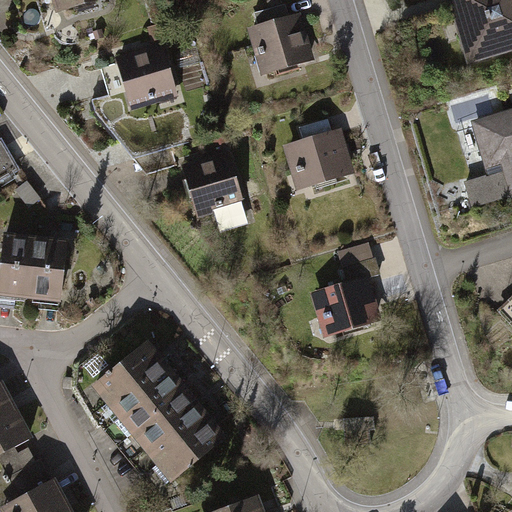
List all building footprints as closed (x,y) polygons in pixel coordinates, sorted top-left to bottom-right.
[(51,0),(58,20),(113,2),(112,0),(51,0)] [(511,0),(443,0),(464,70),(511,55),(511,0)] [(254,33),(247,35),(262,83),(310,68),(295,20),(290,22),(286,10),(280,12),(278,5),(266,9),(268,15),(250,21),(254,33)] [(180,101),(163,49),(115,65),(131,116),(180,101)] [(470,221),(511,208),(511,118),(469,131),(485,184),(462,191),(470,221)] [(303,146),(284,152),(298,199),(356,182),(341,134),(333,136),(329,122),(299,132),(303,146)] [(0,144),(0,176),(14,168),(0,144)] [(248,208),(230,156),(184,172),(202,224),(248,208)] [(36,240),(6,237),(1,283),(0,282),(0,304),(16,306),(17,295),(30,296),(36,240)] [(67,243),(36,240),(30,296),(60,300),(67,243)] [(340,272),(374,263),(369,245),(335,255),(340,272)] [(383,329),(366,285),(312,305),(329,349),(383,329)] [(152,350),(95,396),(179,499),(236,452),(152,350)] [(0,389),(0,426),(19,415),(4,387),(0,389)] [(0,465),(1,465),(11,483),(42,466),(32,447),(36,445),(19,415),(0,426),(0,465)] [(374,421),(342,423),(343,438),(375,435),(374,421)] [(11,483),(22,502),(8,510),(9,511),(70,511),(55,484),(53,485),(42,466),(11,483)] [(261,511),(257,499),(220,511),(261,511)]
